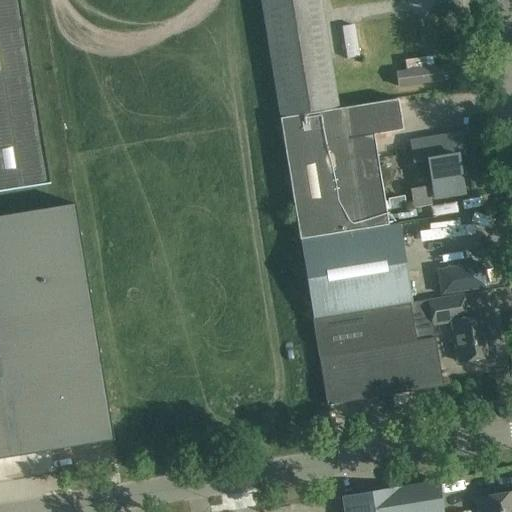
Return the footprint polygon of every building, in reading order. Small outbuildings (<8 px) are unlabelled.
[(0,0),(0,191),(50,184),(19,0),(0,0)] [(259,0),(279,118),(339,108),(321,0),(259,0)] [(433,66),(432,57),(404,60),(406,70),(395,72),(397,88),(458,80),(455,63),(433,66)] [(397,98),(339,108),(279,118),(299,240),(388,225),(373,135),(403,130),(397,98)] [(432,184),(409,188),(413,209),(431,206),(430,200),(463,194),(461,182),(465,181),(463,170),(459,170),(457,156),(464,154),(460,133),(410,141),(415,174),(430,171),(432,184)] [(404,197),(387,199),(390,214),(406,211),(404,197)] [(74,204),(0,215),(0,374),(1,379),(0,378),(0,458),(113,440),(74,204)] [(422,240),(476,233),(475,221),(420,228),(422,240)] [(299,241),(312,318),(411,302),(399,225),(299,241)] [(485,315),(464,318),(460,295),(429,300),(432,323),(452,320),(459,362),(492,357),(485,315)] [(429,300),(312,319),(318,356),(326,406),(443,387),(439,367),(435,338),(432,323),(429,300)] [(343,511),(442,511),(438,481),(341,496),(343,511)] [(511,511),(511,492),(476,499),(478,511),(511,511)]
